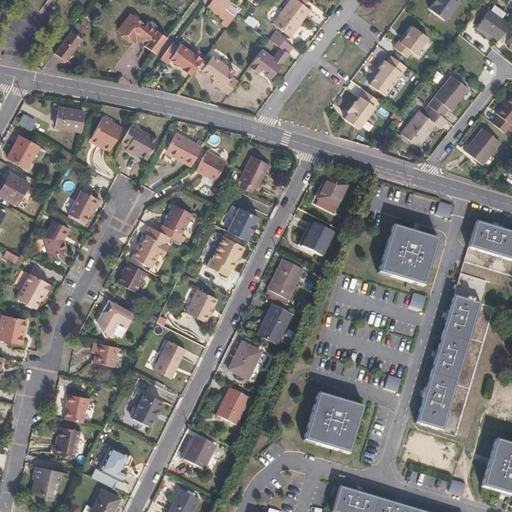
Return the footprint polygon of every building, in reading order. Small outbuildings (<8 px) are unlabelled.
[(212,0),(208,7),(217,14),(222,7),(213,0),(212,0)] [(213,0),(222,7),(225,9),(230,2),(227,0),(213,0)] [(290,36),(310,9),(297,0),(290,0),(273,23),(290,36)] [(458,0),(435,0),(429,8),(445,19),(458,0)] [(495,5),(490,12),(502,20),(507,13),(495,5)] [(227,28),(235,16),(227,10),(225,9),(222,7),(217,14),(225,20),(221,24),(227,28)] [(498,41),(509,25),(502,20),(490,12),(489,11),(478,26),(492,37),(498,41)] [(145,46),(155,54),(167,38),(156,30),(157,30),(147,23),(145,26),(130,15),(118,31),(123,34),(121,36),(128,41),(130,39),(135,43),(138,39),(145,45),(145,46)] [(428,37),(413,26),(407,34),(401,42),(399,41),(394,47),(407,57),(411,50),(416,54),(428,37)] [(492,37),(478,26),(476,30),(489,40),(492,37)] [(81,37),(72,30),(71,32),(80,38),(81,37)] [(55,54),(66,62),(82,40),(80,38),(71,32),(55,54)] [(273,57),(262,49),(249,67),(258,73),(260,71),(271,79),(289,54),(293,48),(274,33),(269,40),(280,48),(273,57)] [(179,47),(173,43),(161,59),(167,64),(170,59),(192,75),(197,68),(203,60),(181,44),(179,47)] [(407,66),(391,54),(387,60),(385,59),(379,67),(381,68),(370,83),(385,94),(407,66)] [(210,58),(206,56),(203,60),(197,68),(201,71),(210,58)] [(212,56),(210,58),(201,71),(224,88),(222,90),(228,95),(238,81),(232,77),(235,72),(212,56)] [(451,76),(427,105),(433,110),(442,117),(448,109),(451,111),(468,90),(451,76)] [(365,90),(356,102),(355,101),(347,111),(349,112),(345,118),(359,129),(379,101),(380,100),(366,90),(365,90)] [(492,123),(504,133),(511,123),(511,97),(509,95),(495,113),(498,115),(492,123)] [(440,129),(447,121),(442,117),(433,110),(427,118),(419,111),(401,133),(418,148),(436,125),(440,129)] [(79,135),(83,116),(58,112),(54,131),(79,135)] [(30,134),(35,124),(21,117),(17,127),(30,134)] [(109,154),(122,129),(102,118),(90,140),(102,147),(101,150),(109,154)] [(147,160),(158,140),(139,130),(140,126),(133,123),(122,144),(127,147),(126,151),(135,155),(136,154),(147,160)] [(483,129),(465,151),(482,164),(499,142),(483,129)] [(191,163),(201,146),(174,131),(165,149),(183,159),(191,163)] [(418,148),(401,133),(398,137),(415,151),(418,148)] [(26,172),(37,150),(18,140),(7,162),(26,172)] [(101,150),(102,147),(90,140),(88,143),(101,150)] [(213,184),(225,161),(205,150),(195,170),(203,174),(201,178),(202,180),(209,184),(213,184)] [(257,188),(269,163),(252,155),(240,179),(242,180),(253,186),(257,188)] [(337,207),(350,181),(331,171),(318,197),(337,207)] [(0,199),(16,208),(27,188),(8,178),(0,193),(0,199)] [(251,192),(253,186),(242,180),(239,186),(251,192)] [(86,208),(92,196),(76,187),(62,212),(80,221),(86,208)] [(89,210),(95,197),(92,196),(86,208),(89,210)] [(448,217),(450,203),(438,201),(435,214),(448,217)] [(180,234),(191,214),(173,204),(158,231),(169,237),(178,242),(182,235),(180,234)] [(250,233),(255,224),(254,223),(257,216),(238,206),(226,230),(246,240),(249,233),(250,233)] [(67,254),(63,241),(68,229),(53,221),(44,241),(51,259),(67,254)] [(511,230),(499,227),(478,221),(471,247),(497,255),(511,259),(511,230)] [(324,256),(335,232),(314,222),(303,245),(324,256)] [(161,256),(166,246),(165,245),(169,237),(158,231),(146,225),(141,234),(144,235),(140,243),(137,250),(134,248),(129,257),(149,269),(157,254),(161,256)] [(426,286),(434,260),(440,238),(420,233),(395,225),(388,248),(381,272),(426,286)] [(235,261),(238,254),(239,255),(244,246),(223,236),(220,240),(212,258),(211,257),(209,257),(206,265),(227,275),(230,268),(232,269),(236,262),(235,261)] [(14,266),(17,259),(4,252),(1,259),(14,266)] [(287,299),(302,268),(282,259),(267,290),(287,299)] [(134,292),(145,272),(127,263),(116,283),(134,292)] [(45,295),(50,286),(48,285),(48,283),(30,273),(16,299),(35,309),(40,299),(43,293),(45,295)] [(483,303),(490,281),(463,273),(457,295),(476,301),(483,303)] [(212,306),(216,297),(197,288),(186,310),(205,320),(209,313),(208,312),(210,306),(212,306)] [(426,296),(412,291),(407,307),(421,311),(426,296)] [(459,384),(467,358),(477,326),(483,303),(476,301),(457,295),(451,314),(441,348),(432,379),(423,408),(418,423),(445,431),(449,418),(459,384)] [(126,325),(133,312),(107,299),(96,319),(105,336),(112,333),(118,321),(126,325)] [(277,344),(292,314),(271,304),(257,333),(277,344)] [(0,339),(20,344),(25,319),(1,315),(0,320),(0,339)] [(170,378),(185,349),(166,340),(151,370),(170,378)] [(248,378),(262,350),(243,341),(229,368),(248,378)] [(113,365),(116,346),(96,342),(94,352),(93,361),(113,365)] [(277,376),(283,364),(274,359),(267,370),(277,376)] [(401,379),(388,374),(383,388),(396,392),(401,379)] [(237,424),(250,397),(229,388),(216,414),(237,424)] [(160,402),(142,392),(140,396),(158,405),(160,402)] [(351,453),(357,434),(365,406),(359,404),(340,398),(318,392),(314,408),(308,427),(304,440),(346,452),(351,453)] [(83,421),(86,408),(87,408),(89,397),(68,393),(66,402),(68,403),(65,418),(83,421)] [(152,420),(157,409),(158,405),(140,396),(135,407),(131,406),(128,413),(130,416),(129,418),(148,427),(152,420)] [(72,457),(78,429),(60,426),(57,440),(54,440),(52,452),(72,457)] [(204,470),(215,446),(195,436),(183,460),(204,470)] [(511,443),(499,439),(484,487),(511,495),(511,443)] [(122,481),(126,471),(119,468),(121,463),(123,464),(127,465),(131,457),(129,454),(110,445),(99,469),(95,468),(91,476),(113,487),(117,479),(122,481)] [(59,483),(61,471),(37,466),(35,479),(33,493),(51,496),(53,482),(59,483)] [(448,492),(460,495),(464,482),(451,479),(448,492)] [(424,511),(412,508),(371,495),(340,486),(332,511),(424,511)] [(109,511),(117,497),(99,488),(86,511),(109,511)] [(191,511),(198,499),(180,490),(168,511),(191,511)]
